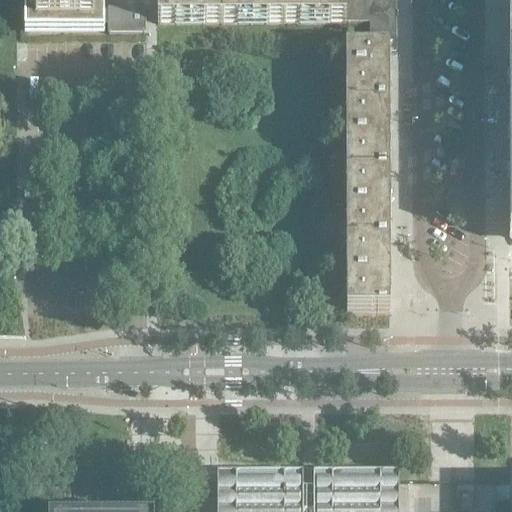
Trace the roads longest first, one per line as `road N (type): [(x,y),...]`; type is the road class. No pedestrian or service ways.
road 1 (tertiary): [(0,374),(341,372)]
road 2 (residential): [(418,0),(419,263),(430,285),(449,291)]
road 3 (residential): [(449,291),(475,271),(477,252),(474,0)]
